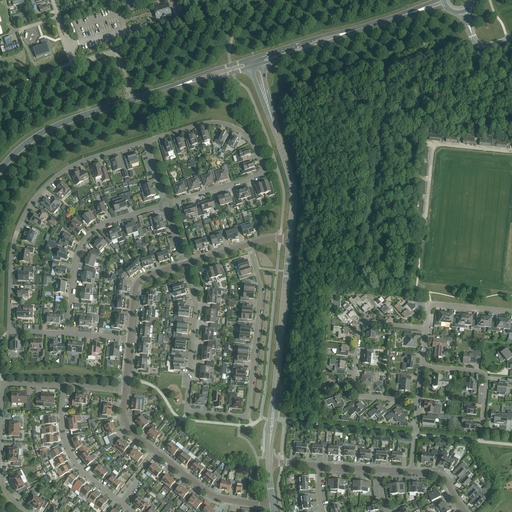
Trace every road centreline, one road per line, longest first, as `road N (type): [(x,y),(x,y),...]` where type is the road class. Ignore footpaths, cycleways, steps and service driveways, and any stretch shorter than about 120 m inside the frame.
road 1 (residential): [(181,265),(195,301),(186,412),(248,418),(260,286),(248,245)]
road 2 (residential): [(146,140),(67,168),(22,218),(11,261),(9,332),(66,335)]
road 3 (residential): [(164,204),(264,173),(251,141),(229,125),(206,123),(146,140)]
road 4 (tertiary): [(269,459),(290,239)]
road 5 (secondary): [(0,169),(39,133),(181,83)]
road 6 (residential): [(418,401),(355,395),(362,323),(426,329)]
road 7 (residential): [(66,335),(85,238),(164,204)]
road 8 (residential): [(125,391),(127,427),(228,501)]
road 9 (residential): [(131,511),(71,456),(61,422),(65,387)]
road 10 (residential): [(511,434),(481,430),(487,374),(422,369)]
road 11 (tertiary): [(290,239),(293,185),(264,97)]
road 12 (residential): [(65,387),(3,383),(0,467)]
